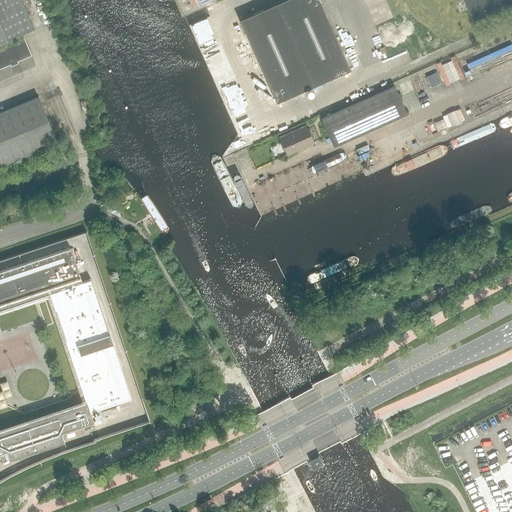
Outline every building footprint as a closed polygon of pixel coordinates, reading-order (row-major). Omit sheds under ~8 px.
[(22,0),(0,0),(0,43),(35,30),(22,0)] [(283,0),(240,19),(276,102),(350,69),(387,53),(377,32),(388,28),(375,0),(283,0)] [(511,0),(464,0),(474,21),(511,4),(511,0)] [(0,69),(32,56),(24,38),(0,47),(0,69)] [(437,73),(427,77),(432,87),(441,83),(437,73)] [(334,147),(400,117),(407,114),(394,86),(321,119),(334,147)] [(0,166),(0,167),(56,144),(37,97),(0,112),(0,166)] [(287,154),(313,143),(306,126),(280,138),(287,154)] [(134,187),(150,213),(159,208),(143,182),(134,187)] [(121,205),(127,202),(125,196),(118,199),(121,205)] [(113,199),(107,202),(111,212),(118,208),(113,199)] [(111,212),(107,202),(103,204),(107,211),(110,213),(111,212)] [(0,452),(6,451),(9,460),(64,441),(61,432),(93,422),(90,413),(131,399),(91,278),(82,281),(70,248),(0,271),(0,452)] [(320,455),(310,461),(312,464),(314,468),(324,464),(322,459),(320,455)]
